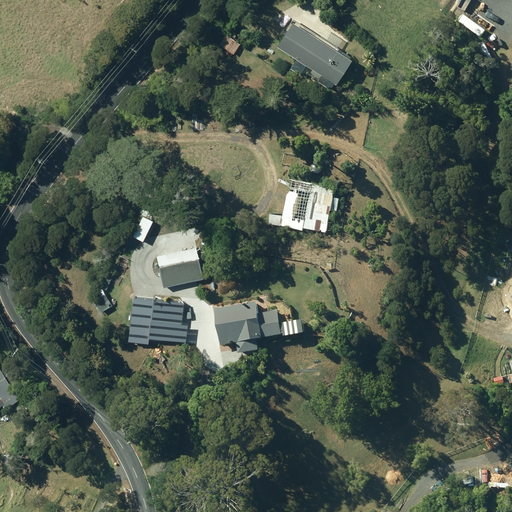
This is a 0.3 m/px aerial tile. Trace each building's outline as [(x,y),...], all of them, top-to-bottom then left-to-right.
[(293,21),(278,46),(337,84),(353,59),(293,21)] [(310,92),(322,98),(326,91),(314,85),(310,92)] [(170,119),(170,129),(190,130),(191,120),(170,119)] [(337,190),(293,180),(282,227),(304,232),(305,228),(328,233),(337,190)] [(154,220),(146,215),(136,233),(144,237),(154,220)] [(159,266),(164,287),(204,278),(197,247),(165,254),(167,264),(159,266)] [(106,292),(94,298),(101,311),(113,305),(106,292)] [(135,328),(180,332),(183,302),(139,297),(135,328)] [(259,314),(257,303),(216,310),(222,346),(239,343),(241,355),(261,351),(258,340),(283,336),(278,311),(259,314)] [(0,406),(2,406),(5,409),(20,400),(0,368),(0,406)]
